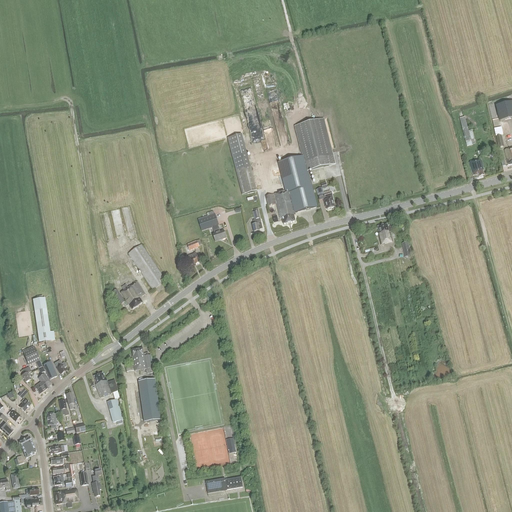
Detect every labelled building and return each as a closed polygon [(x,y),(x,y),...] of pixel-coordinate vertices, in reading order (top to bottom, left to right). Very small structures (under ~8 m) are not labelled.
[(496,128),(508,124),(504,107),(491,110),(496,128)] [(296,127),(303,157),(307,172),(334,165),(323,120),(296,127)] [(477,144),(473,129),(467,131),(468,135),(465,135),(468,146),(477,144)] [(241,135),(228,138),(242,196),(256,192),(241,135)] [(504,147),(502,136),(496,137),(498,148),(504,147)] [(312,191),(307,172),(303,157),(279,163),(286,192),(289,191),(295,189),(299,207),(300,212),(316,208),(312,192),(313,192),(312,191)] [(484,176),(482,170),(483,170),(481,160),(469,163),(473,176),(479,175),(479,177),(484,176)] [(323,197),(324,201),(325,204),(327,210),(334,207),(333,203),(334,203),(333,200),(331,193),(324,195),(322,188),(316,190),(318,196),(318,197),(319,200),(320,200),(319,200),(319,198),(323,197)] [(295,189),(289,191),(286,192),(274,195),(276,204),(280,219),(282,219),(283,225),(295,222),(294,216),(295,215),(295,213),(300,212),(299,207),(295,189)] [(274,205),(276,204),(274,195),(272,195),(266,197),(268,206),(274,205)] [(221,240),(226,238),(224,231),(220,232),(218,226),(219,226),(215,214),(198,220),(202,231),(212,228),(214,234),(213,235),(215,242),(221,240)] [(255,225),(252,225),(254,232),(259,231),(259,230),(262,229),(261,224),(261,223),(260,219),(260,220),(254,221),(255,225)] [(389,232),(387,225),(378,227),(379,233),(378,233),(381,245),(392,242),(390,231),(389,232)] [(187,246),(190,251),(199,248),(197,242),(196,242),(196,241),(187,245),(188,246),(187,246)] [(128,253),(152,290),(165,280),(141,244),(128,253)] [(412,256),(410,246),(402,248),(405,258),(412,256)] [(195,265),(200,263),(196,254),(185,258),(189,266),(195,264),(195,265)] [(131,309),(132,310),(142,303),(141,301),(139,298),(142,296),(142,297),(145,295),(137,282),(133,284),(134,285),(132,286),(131,286),(128,288),(126,285),(121,288),(124,291),(121,293),(122,296),(121,297),(117,290),(113,293),(121,305),(125,303),(126,303),(124,304),(126,307),(129,306),(131,309)] [(53,332),(49,333),(44,299),(32,300),(37,334),(39,342),(54,340),(53,332)] [(34,347),(23,352),(28,366),(40,361),(34,347)] [(147,374),(154,373),(151,356),(148,356),(148,353),(143,354),(143,349),(132,351),(133,357),(132,357),(135,372),(146,370),(147,374)] [(60,361),(54,364),(56,367),(57,369),(60,375),(61,374),(62,375),(63,374),(63,373),(66,372),(64,368),(66,367),(66,366),(65,364),(64,364),(62,365),(60,361)] [(50,380),(57,377),(51,362),(43,366),(50,380)] [(23,370),(24,375),(21,376),(23,380),(24,379),(25,383),(31,380),(28,374),(31,372),(29,368),(23,370)] [(45,374),(44,375),(40,378),(43,382),(34,388),(39,395),(47,389),(47,388),(52,385),(45,374)] [(112,394),(113,393),(115,401),(107,403),(113,423),(116,422),(117,425),(122,424),(121,421),(123,421),(117,400),(119,400),(117,391),(114,381),(108,383),(106,379),(105,379),(103,374),(94,377),(97,384),(95,385),(101,399),(112,394)] [(155,380),(139,383),(144,423),(161,421),(155,380)] [(18,396),(22,399),(28,393),(24,389),(18,396)] [(68,406),(70,411),(73,410),(72,405),(74,404),(72,394),(66,395),(68,406)] [(29,407),(30,405),(26,401),(25,401),(24,400),(21,403),(23,404),(19,408),(24,412),(27,409),(28,409),(29,407)] [(64,412),(65,416),(69,416),(68,411),(67,412),(64,401),(59,402),(61,413),(64,412)] [(12,410),(7,416),(15,422),(16,422),(20,418),(19,418),(20,417),(12,410)] [(47,415),(47,426),(56,426),(55,414),(47,415)] [(8,420),(2,415),(0,417),(6,423),(8,420)] [(0,428),(0,430),(8,438),(13,432),(5,424),(0,428)] [(74,426),(76,434),(85,432),(83,424),(74,426)] [(35,455),(36,453),(32,444),(29,438),(19,443),(22,449),(26,459),(35,455)] [(228,440),(230,454),(236,453),(233,439),(228,440)] [(62,456),(65,455),(68,455),(67,452),(64,453),(63,446),(60,447),(50,449),(50,448),(49,449),(50,455),(51,455),(56,454),(57,454),(58,454),(59,453),(61,453),(62,456)] [(51,466),(56,465),(56,466),(63,465),(62,460),(68,459),(68,458),(70,457),(70,455),(68,455),(65,455),(62,456),(61,456),(61,458),(51,460),(51,466)] [(92,477),(93,484),(91,484),(94,495),(95,495),(96,497),(100,496),(99,490),(101,490),(98,476),(101,476),(100,469),(94,470),(95,476),(92,477)] [(81,487),(87,486),(88,486),(87,474),(79,475),(81,487)] [(53,478),(54,486),(64,485),(63,475),(57,476),(57,477),(53,478)] [(243,488),(241,477),(225,480),(225,479),(205,482),(207,495),(227,491),(243,488)] [(0,488),(5,488),(6,491),(10,490),(9,486),(8,486),(7,480),(3,481),(0,481),(0,488)] [(33,495),(38,495),(38,489),(31,490),(29,490),(29,491),(26,491),(26,495),(22,496),(22,499),(30,498),(30,496),(33,496),(33,495)] [(77,494),(76,489),(60,492),(54,493),(56,505),(66,504),(78,502),(77,494)] [(14,502),(0,503),(0,511),(21,511),(20,506),(19,497),(12,498),(13,501),(14,502)]
